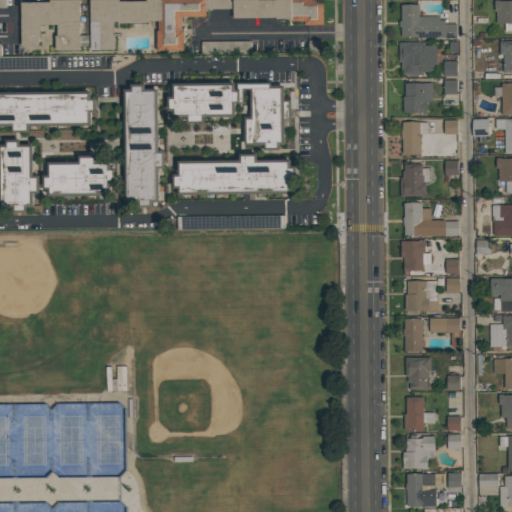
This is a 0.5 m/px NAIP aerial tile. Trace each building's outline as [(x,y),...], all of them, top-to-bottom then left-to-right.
[(90,0),(91,50),(115,50),(115,23),(158,23),(158,52),(183,51),(183,17),(206,17),(206,0),(90,0)] [(231,0),(213,0),(214,9),(232,9),(231,0)] [(233,0),(233,19),(303,19),(303,25),(322,25),(322,0),(309,0),(308,0),(233,0)] [(511,1),(495,1),(495,24),(505,24),(505,31),(511,31),(511,1)] [(419,5),(401,5),(400,38),(456,39),(457,24),(442,24),(442,17),(419,17),(419,5)] [(201,42),(202,53),(250,52),(250,41),(201,42)] [(511,41),(499,41),(500,55),(503,55),(504,73),(511,72),(511,41)] [(400,42),(400,75),(422,76),(422,71),(432,71),(432,46),(425,46),(425,43),(400,42)] [(456,76),(457,63),(444,63),(444,76),(456,76)] [(444,93),(457,94),(457,81),(444,80),(444,93)] [(502,115),(511,115),(511,82),(501,83),(502,115)] [(433,83),(404,83),(404,113),(427,114),(427,102),(432,102),(433,83)] [(283,88),(271,89),(271,84),(176,86),(176,99),(171,99),(171,114),(190,114),(190,119),(236,118),(236,102),(242,102),(242,89),(251,89),(252,120),(246,120),(246,146),(265,145),(265,148),(284,148),(283,88)] [(126,92),(127,204),(160,204),(160,167),(164,167),(164,153),(159,153),(158,92),(146,92),(146,87),(134,87),(134,92),(126,92)] [(0,95),(0,125),(15,125),(16,133),(30,133),(30,126),(89,126),(88,111),(95,111),(95,101),(91,101),(91,94),(0,95)] [(473,136),(489,136),(489,119),(473,120),(473,136)] [(504,154),(511,153),(511,119),(496,119),(496,129),(505,130),(504,154)] [(457,120),(444,121),(444,135),(457,134),(457,120)] [(420,134),(427,134),(427,123),(403,122),(402,155),(420,155),(420,134)] [(34,147),(19,147),(19,145),(3,145),(5,208),(14,207),(14,211),(29,210),(29,191),(39,191),(38,178),(34,178),(34,147)] [(293,194),(293,169),(289,169),(290,162),(255,162),(255,157),(243,157),(242,163),(180,163),(180,178),(177,178),(177,193),(293,194)] [(109,196),(109,180),(113,180),(113,165),(95,165),(95,158),(82,158),(82,164),(50,164),(50,178),(46,178),(46,188),(51,188),(51,196),(109,196)] [(511,158),(497,159),(498,182),(506,182),(506,193),(511,193),(511,158)] [(457,161),(445,161),(445,175),(458,175),(457,161)] [(426,197),(427,172),(422,172),(423,164),(401,164),(401,196),(426,197)] [(403,236),(458,236),(458,221),(431,221),(431,209),(422,209),(422,203),(403,203),(403,236)] [(511,205),(492,205),(493,236),(511,235),(511,205)] [(178,230),(193,230),(193,218),(178,217),(178,230)] [(401,241),(402,271),(423,270),(423,265),(430,265),(429,254),(425,254),(425,241),(401,241)] [(458,260),(445,260),(446,274),(459,274),(458,260)] [(458,293),(458,279),(445,278),(445,293),(458,293)] [(511,278),(491,278),(490,296),(501,296),(501,312),(511,311),(511,278)] [(436,281),(405,282),(406,312),(437,311),(436,281)] [(496,327),(496,348),(511,347),(511,315),(502,316),(502,327),(496,327)] [(459,319),(429,318),(429,333),(459,333),(459,319)] [(404,352),(422,352),(422,319),(404,319),(404,352)] [(429,358),(406,358),(406,390),(429,390),(429,358)] [(511,389),(511,358),(493,358),(493,374),(504,374),(505,389),(511,389)] [(459,375),(446,376),(447,391),(460,390),(459,375)] [(511,428),(511,394),(500,395),(499,418),(505,418),(505,429),(511,428)] [(404,432),(423,432),(424,423),(434,424),(434,413),(423,413),(423,397),(405,397),(404,432)] [(460,416),(447,417),(447,431),(460,431),(460,416)] [(448,450),(460,449),(460,434),(447,435),(448,450)] [(404,469),(431,469),(432,438),(404,438),(404,469)] [(460,473),(447,473),(448,488),(461,487),(460,473)] [(406,507),(436,507),(436,488),(445,487),(445,474),(406,474),(406,507)] [(498,488),(498,474),(479,474),(479,488),(498,488)] [(499,506),(511,506),(511,476),(504,476),(504,487),(499,487),(499,506)]
